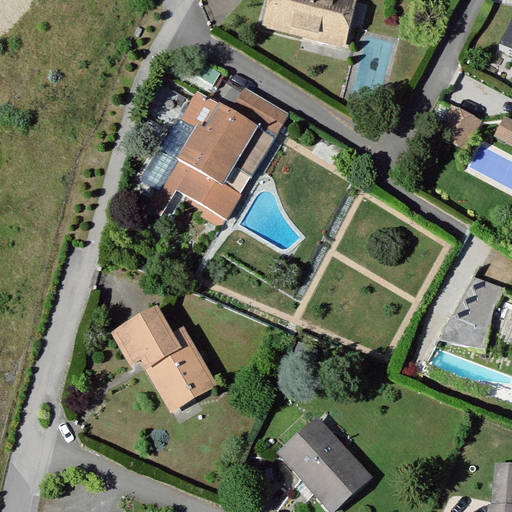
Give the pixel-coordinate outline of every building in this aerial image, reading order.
[(357,0),(268,0),(261,28),(345,50),(357,0)] [(511,26),(501,48),(511,54),(511,26)] [(482,124),(451,108),(435,139),(466,154),(482,124)] [(257,131),(219,109),(204,134),(194,128),(146,211),(161,219),(176,193),(228,223),(242,198),(225,188),(257,131)] [(511,120),(505,117),(494,138),(511,147),(511,120)] [(507,292),(474,279),(439,342),(486,353),(492,319),(507,292)] [(135,320),(110,334),(129,369),(141,362),(171,414),(218,388),(186,329),(173,336),(158,308),(135,320)] [(322,416),(279,452),(329,511),(336,511),(375,479),(322,416)] [(511,511),(511,465),(497,464),(493,506),(489,506),(487,511),(511,511)]
